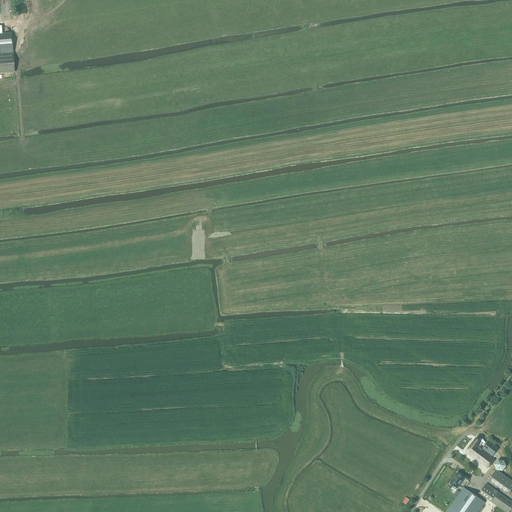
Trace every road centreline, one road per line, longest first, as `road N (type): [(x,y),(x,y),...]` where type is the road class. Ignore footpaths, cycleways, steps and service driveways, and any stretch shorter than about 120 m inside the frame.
road 1 (track): [(342,370),(323,306),(319,240),(212,218),(210,237),(226,253),(227,268)]
road 2 (track): [(0,223),(205,204)]
road 3 (track): [(342,370),(321,377),(314,390),(316,423),(281,495),(281,511)]
road 4 (track): [(441,438),(365,407),(342,370)]
